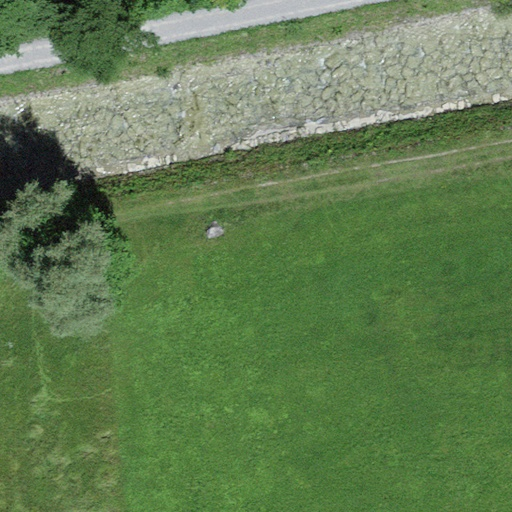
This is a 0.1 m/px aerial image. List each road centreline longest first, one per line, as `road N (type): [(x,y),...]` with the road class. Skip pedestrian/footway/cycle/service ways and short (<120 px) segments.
road 1 (track): [(69,222),(511,150)]
road 2 (track): [(0,62),(328,0)]
